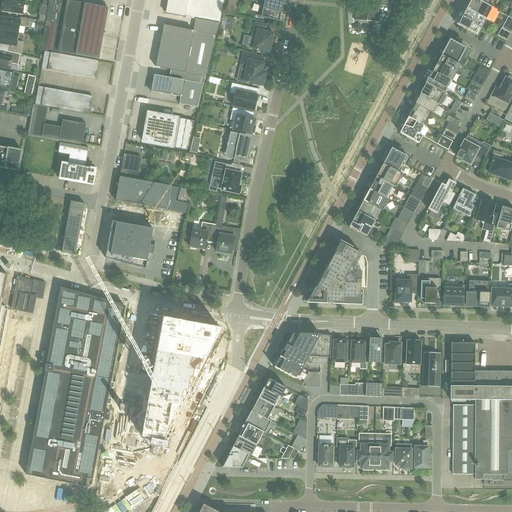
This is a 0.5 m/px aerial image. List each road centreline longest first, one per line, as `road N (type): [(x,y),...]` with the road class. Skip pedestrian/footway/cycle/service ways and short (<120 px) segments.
road 1 (unclassified): [(235,317),(300,0)]
road 2 (unclassified): [(311,475),(317,405),(426,406),(437,416),(438,509)]
road 3 (residential): [(511,331),(235,317)]
road 4 (unclassified): [(104,200),(141,0)]
road 5 (residential): [(235,317),(88,283)]
road 6 (residential): [(375,133),(511,196)]
road 7 (unclassified): [(438,509),(309,506)]
road 8 (residential): [(375,133),(435,21)]
road 9 (unknown): [(274,379),(319,394),(329,322)]
